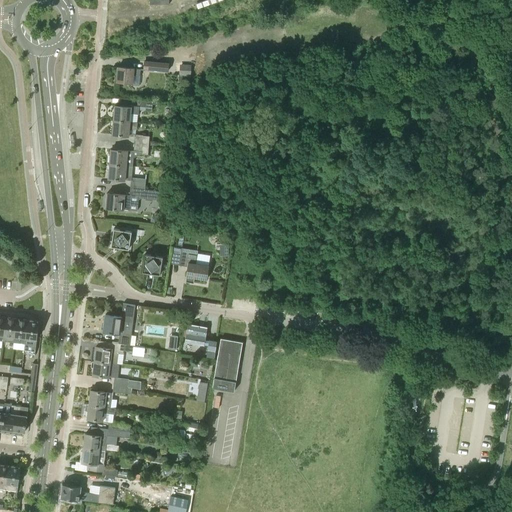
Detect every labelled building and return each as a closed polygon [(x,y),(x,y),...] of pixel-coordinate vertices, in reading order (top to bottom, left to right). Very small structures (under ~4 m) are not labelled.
[(168,71),(169,62),(144,60),(143,69),(168,71)] [(190,81),(191,64),(180,64),(179,81),(190,81)] [(140,76),(140,69),(118,67),(116,82),(132,83),(133,75),(140,76)] [(152,110),(153,101),(138,100),(138,106),(140,106),(146,107),(145,109),(152,110)] [(114,105),(113,120),(130,121),(131,113),(139,114),(140,106),(138,106),(131,105),(131,107),(114,105)] [(112,135),(128,136),(129,128),(137,128),(138,122),(130,121),(113,120),(112,135)] [(135,137),(134,144),(149,145),(149,135),(143,135),(143,137),(135,137)] [(148,154),(149,145),(134,144),(134,150),(141,150),(141,154),(148,154)] [(109,164),(126,165),(127,151),(110,149),(109,164)] [(108,178),(131,180),(131,177),(132,166),(126,165),(109,164),(108,178)] [(130,187),(145,189),(146,182),(131,180),(130,187)] [(159,190),(145,189),(130,187),(130,194),(139,194),(139,198),(159,199),(159,190)] [(123,209),(130,209),(131,195),(124,195),(107,193),(105,208),(123,209)] [(120,229),(114,228),(111,246),(117,247),(120,244),(123,248),(129,249),(130,243),(129,243),(130,237),(131,231),(125,230),(120,230),(120,229)] [(229,244),(220,244),(221,256),(230,256),(229,244)] [(207,279),(209,266),(196,264),(198,253),(183,251),(183,247),(174,246),(172,260),(188,263),(186,276),(186,282),(194,283),(195,277),(207,279)] [(143,265),(142,271),(160,274),(161,268),(158,265),(162,262),(162,256),(156,255),(156,256),(151,255),(151,254),(145,253),(144,260),(146,263),(143,265)] [(132,334),(125,334),(126,323),(133,324),(135,305),(123,304),(121,316),(105,314),(103,332),(112,333),(112,332),(120,333),(119,343),(130,345),(132,334)] [(14,342),(17,318),(6,317),(3,341),(14,342)] [(25,343),(27,320),(17,318),(14,342),(25,343)] [(27,320),(25,343),(36,345),(39,321),(27,320)] [(214,357),(216,341),(204,339),(206,327),(188,324),(186,342),(204,345),(209,345),(207,354),(207,356),(214,357)] [(221,338),(212,388),(234,391),(243,342),(221,338)] [(133,346),(130,345),(119,343),(112,342),(111,348),(96,346),(94,360),(110,362),(116,363),(117,353),(124,354),(124,351),(132,352),(133,346)] [(110,362),(94,360),(92,375),(109,377),(110,362)] [(114,385),(132,387),(133,387),(134,381),(115,378),(114,385)] [(200,380),(199,387),(207,388),(208,381),(200,380)] [(132,387),(114,385),(113,391),(131,393),(132,387)] [(111,407),(113,393),(107,392),(90,390),(89,404),(111,407)] [(116,407),(111,407),(89,404),(87,418),(103,420),(104,412),(115,414),(116,407)] [(12,430),(16,405),(11,405),(10,413),(3,413),(1,428),(12,430)] [(21,406),(16,405),(12,430),(25,432),(28,408),(21,407),(21,406)] [(182,410),(175,409),(174,417),(181,418),(182,410)] [(109,422),(108,428),(130,431),(131,424),(109,422)] [(201,424),(190,422),(188,430),(200,433),(201,424)] [(130,431),(108,428),(107,436),(85,433),(83,448),(105,451),(107,443),(116,444),(118,436),(129,437),(130,431)] [(176,460),(185,460),(185,447),(176,447),(176,460)] [(186,447),(185,461),(196,461),(196,447),(186,447)] [(105,451),(83,448),(81,462),(88,463),(87,469),(103,471),(102,474),(117,476),(118,469),(104,468),(105,463),(104,463),(105,451)] [(0,488),(6,489),(9,465),(0,463),(0,488)] [(9,465),(6,489),(18,491),(19,482),(20,482),(21,481),(21,479),(20,477),(19,477),(21,467),(9,465)] [(165,468),(168,476),(177,473),(174,465),(165,468)] [(63,484),(61,497),(112,504),(114,488),(98,486),(97,493),(80,491),(81,486),(63,484)] [(184,511),(188,499),(170,495),(166,511),(184,511)]
